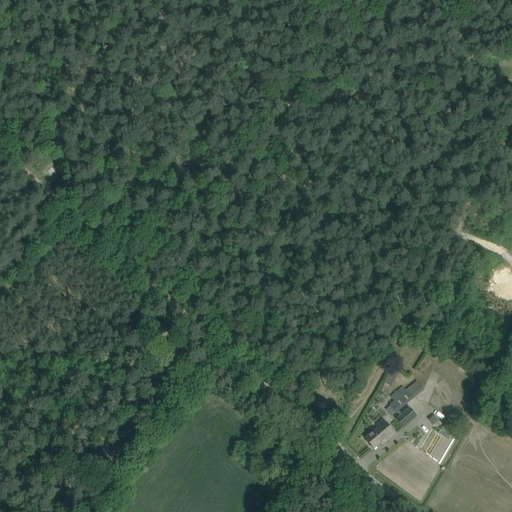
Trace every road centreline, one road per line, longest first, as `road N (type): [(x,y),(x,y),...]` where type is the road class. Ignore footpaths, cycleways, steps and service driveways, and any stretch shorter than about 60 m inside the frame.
road 1 (track): [(352,459),(0,155)]
road 2 (track): [(135,272),(400,0)]
road 3 (track): [(511,126),(334,444)]
road 4 (track): [(0,372),(90,384),(159,292)]
